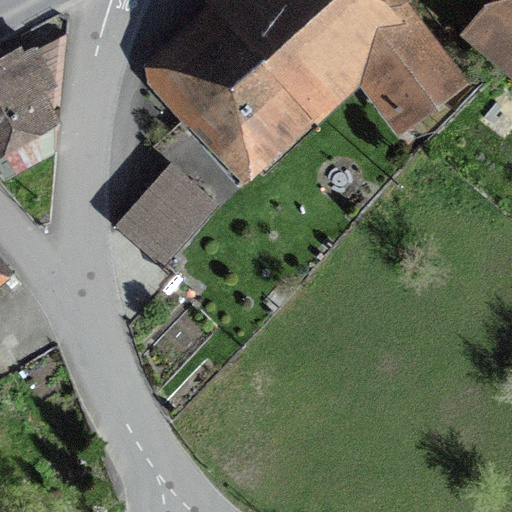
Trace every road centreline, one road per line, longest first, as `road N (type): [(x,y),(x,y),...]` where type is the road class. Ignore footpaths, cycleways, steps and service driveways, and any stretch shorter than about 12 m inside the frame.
road 1 (residential): [(81,293),(84,126),(110,0)]
road 2 (residential): [(184,511),(111,386),(81,293)]
